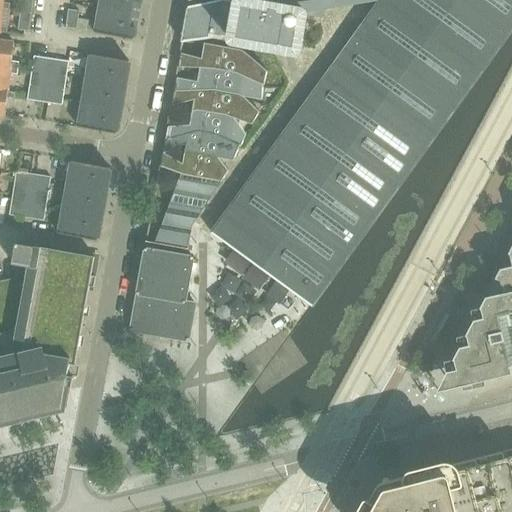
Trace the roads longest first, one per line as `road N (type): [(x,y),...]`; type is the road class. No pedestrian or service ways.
road 1 (residential): [(84,511),(78,476),(135,151)]
road 2 (residential): [(93,511),(360,447)]
road 3 (unclassified): [(360,447),(511,412)]
road 4 (residential): [(135,151),(163,0)]
road 5 (residential): [(0,130),(135,151)]
